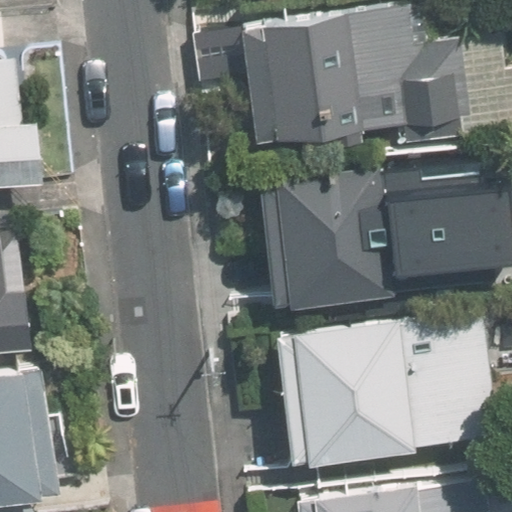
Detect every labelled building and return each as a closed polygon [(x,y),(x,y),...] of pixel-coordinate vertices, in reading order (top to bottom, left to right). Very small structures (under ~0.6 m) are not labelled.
[(422,0),(357,0),(239,15),(254,132),(469,105),(459,24),(427,28),(422,0)] [(0,165),(42,161),(35,104),(19,106),(12,41),(0,41),(0,165)] [(259,173),(273,291),(500,266),(487,148),(259,173)] [(0,338),(29,336),(20,214),(0,215),(0,338)] [(276,321),(292,449),(497,424),(481,296),(276,321)] [(0,362),(0,481),(58,474),(41,357),(0,362)] [(295,486),(297,511),(451,511),(448,471),(295,486)]
